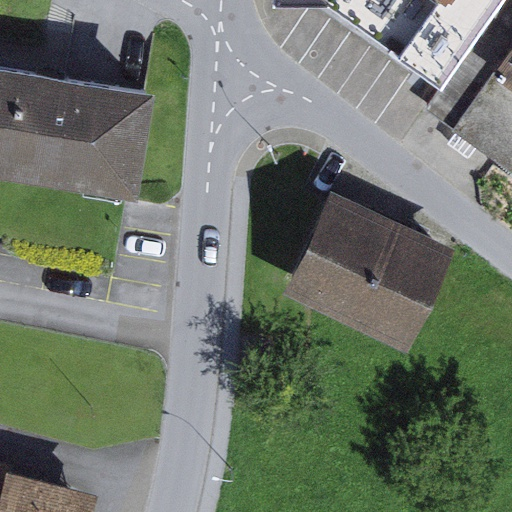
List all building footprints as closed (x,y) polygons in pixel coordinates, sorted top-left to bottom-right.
[(377,0),(404,18),(416,0),(377,0)] [(511,52),(505,63),(464,123),(511,154),(511,52)] [(105,97),(0,79),(0,172),(130,194),(145,104),(105,97)] [(471,252),(351,180),(291,280),(411,352),(471,252)] [(100,511),(108,479),(0,451),(0,511),(100,511)]
